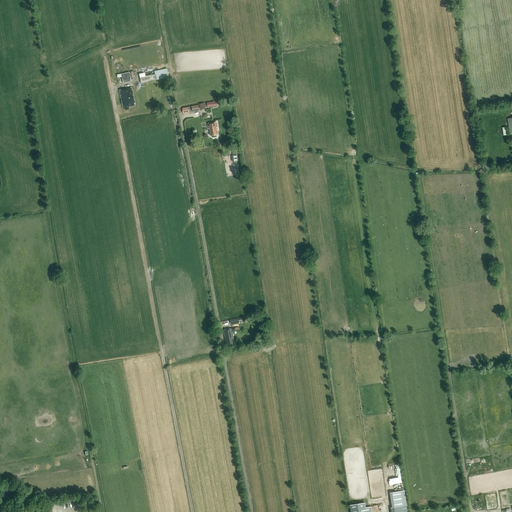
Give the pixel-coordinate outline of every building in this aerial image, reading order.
[(167,68),(139,74),(141,83),(169,77),(167,68)] [(123,76),(124,82),(132,81),(130,72),(118,74),(118,77),(123,76)] [(128,107),(135,105),(131,88),(119,90),(123,108),(124,107),(125,110),(128,109),(128,107)] [(216,128),(217,128),(217,122),(208,124),(208,129),(210,129),(211,136),(212,138),(216,137),(217,135),(216,128)] [(232,340),(234,339),(232,329),(224,330),(226,341),(227,343),(228,343),(228,345),(233,344),(232,340)] [(394,507),(392,507),(392,511),(408,511),(408,505),(404,506),(403,500),(393,502),(394,507)] [(365,503),(350,505),(351,511),(371,511),(371,507),(366,508),(365,503)]
